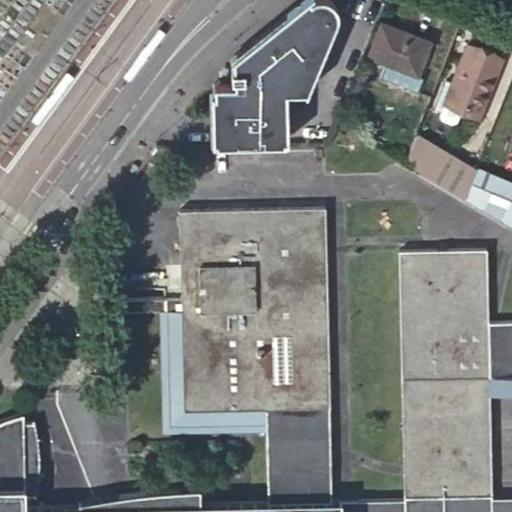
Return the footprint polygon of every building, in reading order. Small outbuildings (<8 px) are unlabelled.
[(321,3),(318,5),(339,14),(335,23),(338,24),(339,23),(341,20),(341,18),(341,14),(341,12),(340,9),(339,7),(336,4),(335,3),(332,2),(330,2),(327,1),(325,2),(323,2),(321,3)] [(339,14),(318,5),(298,18),(297,17),(253,46),(254,48),(236,63),(236,87),(237,94),(216,94),(217,133),(217,147),(285,146),(285,131),(285,95),(305,94),(310,84),(312,84),(338,24),(335,23),(339,14)] [(383,22),(369,56),(383,61),(418,75),(431,41),(383,22)] [(467,44),(446,95),(481,110),(502,58),(467,44)] [(418,75),(383,61),(378,73),(413,87),(418,75)] [(481,110),(446,95),(443,103),(478,117),(481,110)] [(415,136),(405,162),(422,173),(433,147),(415,136)] [(433,147),(422,173),(466,200),(476,173),(433,147)] [(511,185),(476,173),(466,200),(511,225),(511,185)] [(341,511),(341,497),(332,497),(329,203),(183,206),(183,295),(166,295),(166,307),(164,412),(244,412),(263,412),(263,489),(196,489),(196,474),(169,474),(145,476),(115,479),(96,481),(74,485),(74,489),(20,490),(20,476),(31,476),(32,473),(34,464),(35,451),(35,441),(34,418),(31,404),(29,398),(20,399),(20,395),(0,407),(0,504),(27,504),(26,511),(341,511)] [(488,320),(488,247),(400,248),(402,471),(402,497),(402,511),(490,511),(491,505),(490,496),(489,375),(488,320)] [(166,295),(126,294),(126,306),(166,307),(166,295)] [(511,319),(500,320),(488,320),(489,375),(511,374),(511,319)] [(511,511),(511,495),(490,496),(491,505),(490,511),(511,511)] [(349,497),(341,497),(341,511),(402,511),(402,497),(349,497)]
